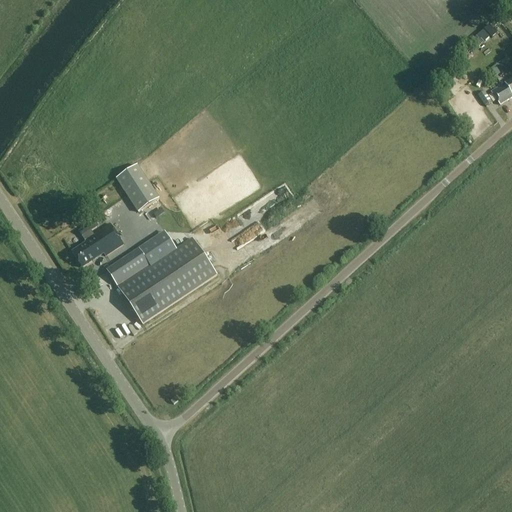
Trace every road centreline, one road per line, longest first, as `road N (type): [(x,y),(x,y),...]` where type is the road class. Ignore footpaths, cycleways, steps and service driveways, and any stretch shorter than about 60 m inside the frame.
road 1 (tertiary): [(159,439),(511,121)]
road 2 (tertiary): [(159,439),(0,198)]
